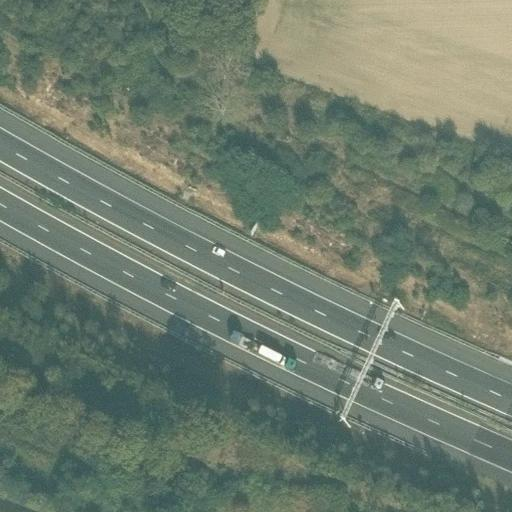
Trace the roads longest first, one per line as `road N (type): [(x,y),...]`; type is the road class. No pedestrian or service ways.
road 1 (motorway): [(511,401),(278,293),(0,144)]
road 2 (motorway): [(0,204),(220,322),(511,456)]
road 3 (track): [(511,217),(445,170),(348,125),(165,80),(148,62),(150,25),(135,0)]
